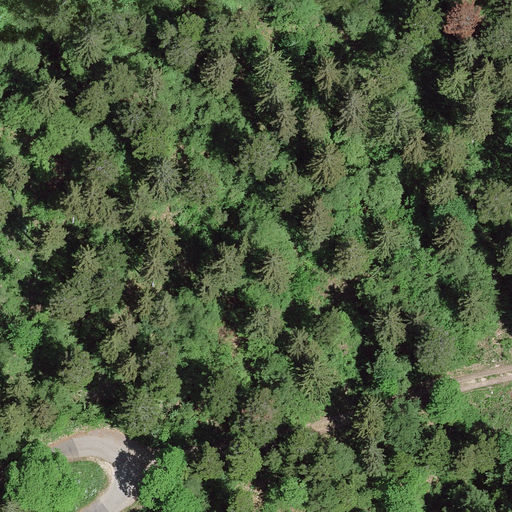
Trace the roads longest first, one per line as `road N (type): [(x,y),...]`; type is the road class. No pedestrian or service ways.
road 1 (track): [(109,450),(220,456),(511,389)]
road 2 (unclassified): [(0,474),(109,450),(127,457),(137,476),(133,489),(93,511)]
